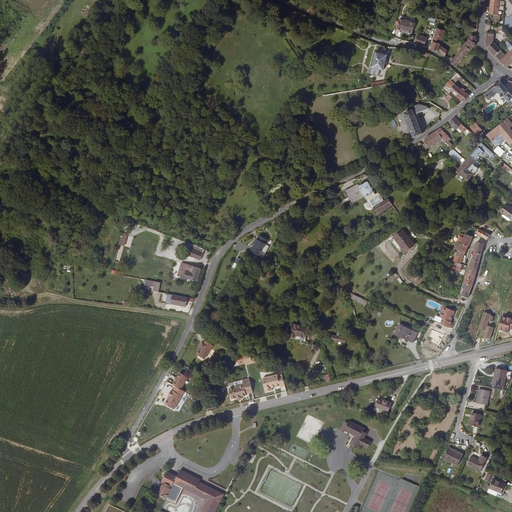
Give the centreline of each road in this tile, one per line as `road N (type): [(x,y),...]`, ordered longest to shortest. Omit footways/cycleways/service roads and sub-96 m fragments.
road 1 (residential): [(482,91),(425,135),(223,246),(126,444),(131,457)]
road 2 (track): [(220,250),(0,166)]
road 3 (tertiary): [(445,362),(236,411)]
road 4 (track): [(193,317),(0,287)]
road 5 (residential): [(445,362),(488,242),(511,237)]
road 6 (residential): [(482,91),(431,50),(368,34)]
